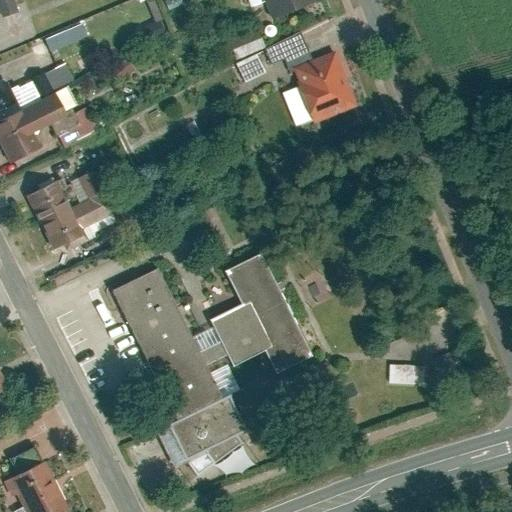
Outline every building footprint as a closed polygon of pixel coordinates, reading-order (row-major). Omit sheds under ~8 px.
[(0,0),(0,5),(4,16),(20,10),(16,0),(0,0)] [(264,0),(272,18),(314,2),(312,0),(264,0)] [(52,51),(89,34),(84,22),(46,38),(52,51)] [(335,50),(293,67),(301,86),(299,87),(313,121),(356,103),(335,50)] [(34,77),(41,94),(75,80),(67,62),(34,77)] [(0,86),(0,119),(23,107),(9,81),(0,86)] [(23,107),(0,119),(0,142),(11,163),(40,148),(33,134),(68,115),(55,90),(23,107)] [(88,107),(76,112),(81,124),(60,133),(65,146),(98,132),(88,107)] [(40,223),(71,207),(57,179),(26,196),(40,223)] [(84,232),(71,207),(40,223),(53,248),(84,232)] [(194,339),(158,264),(110,287),(172,417),(156,425),(175,465),(204,451),(215,463),(241,441),(236,435),(246,430),(229,394),(221,398),(206,365),(229,355),(233,363),(263,348),(275,373),(312,355),(262,251),(226,268),(243,302),(210,318),(215,329),(194,339)] [(432,358),(439,377),(466,368),(459,349),(432,358)] [(393,363),(392,384),(426,386),(427,365),(393,363)] [(0,391),(10,387),(0,368),(0,391)] [(69,511),(46,463),(7,481),(21,511),(69,511)]
